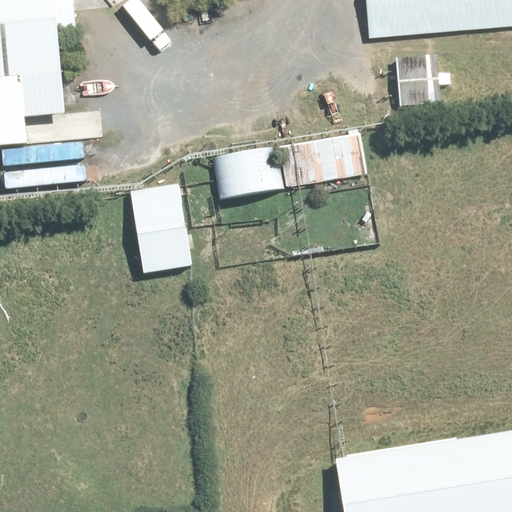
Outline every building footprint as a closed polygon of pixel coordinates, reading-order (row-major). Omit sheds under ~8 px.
[(44,0),(0,0),(0,80),(2,80),(7,125),(60,118),(44,0)] [(511,0),(351,0),(355,47),(511,34),(511,0)] [(438,56),(396,58),(398,109),(440,108),(438,56)] [(360,135),(293,146),(300,188),(367,177),(360,135)] [(276,148),(211,158),(218,201),(283,191),(276,148)] [(179,187),(130,194),(143,279),(191,272),(179,187)] [(511,511),(511,439),(317,472),(323,511),(511,511)]
